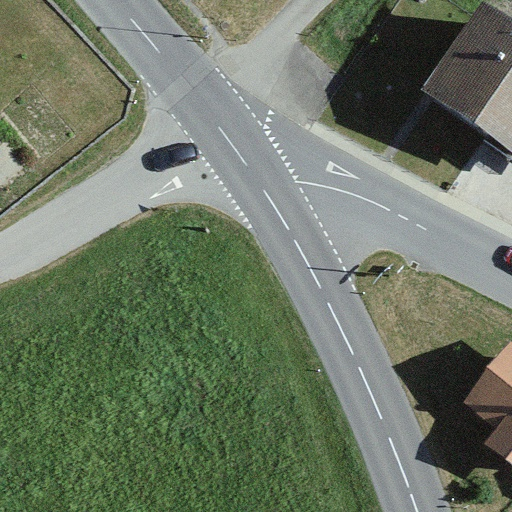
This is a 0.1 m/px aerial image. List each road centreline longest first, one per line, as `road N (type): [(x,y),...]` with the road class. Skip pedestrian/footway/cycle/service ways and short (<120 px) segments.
road 1 (secondary): [(254,179),(286,223),(357,362),(416,511)]
road 2 (tertiary): [(511,273),(317,182),(254,179)]
road 3 (residential): [(220,131),(0,261)]
road 4 (secondary): [(114,0),(220,131)]
